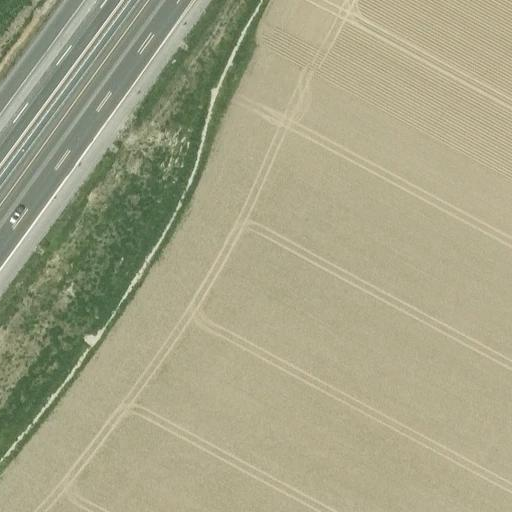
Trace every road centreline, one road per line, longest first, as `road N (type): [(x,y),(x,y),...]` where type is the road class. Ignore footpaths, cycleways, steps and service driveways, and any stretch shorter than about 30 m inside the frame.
road 1 (motorway): [(0,220),(162,0)]
road 2 (motorway): [(100,0),(0,136)]
